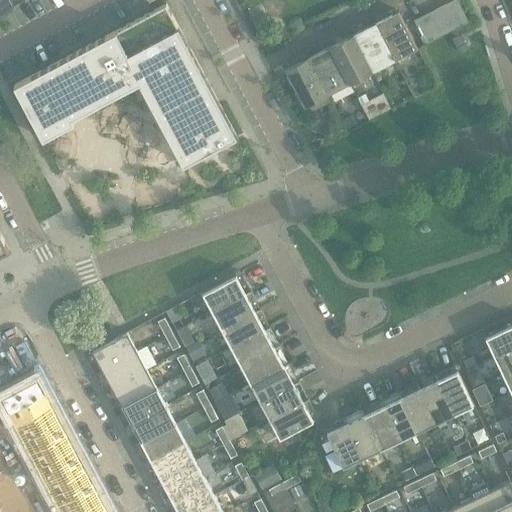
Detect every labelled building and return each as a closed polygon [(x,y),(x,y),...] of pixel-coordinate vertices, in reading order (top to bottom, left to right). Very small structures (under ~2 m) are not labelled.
[(0,0),(0,13),(13,6),(9,0),(0,0)] [(468,23),(455,0),(454,0),(445,5),(457,28),(468,23)] [(158,3),(4,85),(33,139),(41,135),(65,122),(62,118),(131,82),(174,164),(226,136),(158,3)] [(457,28),(445,5),(435,10),(447,34),(457,28)] [(447,34),(435,10),(424,16),(437,39),(447,34)] [(418,49),(399,12),(376,24),(395,61),(418,49)] [(437,39),(424,16),(414,21),(426,45),(437,39)] [(395,61),(376,24),(353,36),(373,73),(395,61)] [(468,48),(462,35),(453,40),(459,52),(468,48)] [(373,73),(353,36),(331,47),(350,84),(373,73)] [(350,84),(331,47),(308,59),(327,96),(350,84)] [(327,96),(308,59),(285,71),(304,108),(327,96)] [(0,255),(9,250),(0,232),(0,255)] [(245,293),(241,286),(247,283),(241,272),(202,293),(212,311),(245,293)] [(255,311),(251,304),(256,301),(250,290),(245,293),(212,311),(221,329),(255,311)] [(265,329),(261,322),(266,320),(260,308),(255,311),(221,329),(231,347),(265,329)] [(172,332),(165,318),(158,322),(165,336),(172,332)] [(511,346),(511,323),(485,337),(494,355),(511,346)] [(274,348),(270,341),(276,338),(270,327),(265,329),(231,347),(241,365),(274,348)] [(101,369),(137,350),(127,332),(92,351),(101,369)] [(180,347),(172,332),(165,336),(173,351),(180,347)] [(284,366),(280,359),(285,356),(280,345),(274,348),(241,365),(251,384),(284,366)] [(111,388),(147,369),(156,364),(147,346),(137,350),(101,369),(111,388)] [(511,369),(511,346),(494,355),(503,374),(511,369)] [(191,369),(184,354),(177,358),(184,372),(191,369)] [(260,402),(299,381),(289,363),(284,366),(251,384),(260,402)] [(474,405),(458,370),(455,365),(444,371),(446,376),(439,379),(455,413),(474,405)] [(121,406),(157,387),(147,369),(111,388),(121,406)] [(199,383),(191,369),(184,372),(192,387),(199,383)] [(511,393),(511,392),(511,369),(503,374),(511,393)] [(455,413),(439,379),(436,374),(425,379),(427,385),(420,388),(436,422),(455,413)] [(38,377),(1,396),(9,411),(46,392),(45,391),(38,377)] [(303,402),(300,395),(305,393),(299,381),(260,402),(270,420),(303,402)] [(235,436),(248,429),(225,382),(211,389),(235,436)] [(436,422),(420,388),(418,383),(406,388),(409,394),(401,397),(418,431),(436,422)] [(130,424),(166,405),(157,387),(121,406),(130,424)] [(211,404),(203,390),(196,394),(204,408),(211,404)] [(46,392),(9,411),(16,424),(12,426),(12,427),(53,405),(46,393),(46,392)] [(418,431),(401,397),(399,392),(387,397),(390,403),(383,406),(399,440),(418,431)] [(313,421),(309,414),(315,411),(309,400),(303,402),(270,420),(280,438),(313,421)] [(399,440),(383,406),(380,401),(369,406),(371,412),(364,415),(380,449),(399,440)] [(218,419),(211,404),(204,408),(211,422),(218,419)] [(53,405),(12,427),(19,441),(60,419),(53,405)] [(140,442),(176,423),(166,405),(130,424),(140,442)] [(380,449),(364,415),(362,410),(350,415),(353,420),(345,424),(362,458),(380,449)] [(362,458),(345,424),(343,418),(331,424),(334,429),(327,433),(343,467),(362,458)] [(60,419),(19,441),(27,454),(67,433),(60,419)] [(150,460),(186,441),(176,423),(140,442),(150,460)] [(230,441),(222,427),(215,430),(223,445),(230,441)] [(67,433),(27,454),(27,455),(31,453),(38,466),(75,447),(67,433)] [(159,479),(195,460),(186,441),(150,460),(159,479)] [(238,455),(230,441),(223,445),(231,459),(238,455)] [(472,449),(469,442),(454,449),(457,456),(472,449)] [(496,452),(493,445),(478,452),(482,459),(496,452)] [(7,447),(0,450),(0,457),(1,460),(11,455),(7,447)] [(75,447),(38,466),(45,479),(41,481),(41,482),(82,460),(75,447)] [(473,463),(470,456),(455,463),(458,470),(473,463)] [(82,460),(41,482),(49,496),(89,474),(82,460)] [(169,497),(205,478),(195,460),(159,479),(169,497)] [(249,477),(242,462),(234,466),(242,480),(249,477)] [(275,462),(256,473),(265,488),(284,478),(275,462)] [(458,470),(455,463),(440,470),(444,477),(458,470)] [(17,468),(8,473),(12,480),(21,475),(17,468)] [(436,480),(433,473),(418,480),(422,487),(436,480)] [(89,474),(49,496),(53,494),(60,507),(97,488),(89,474)] [(287,489),(301,482),(297,474),(283,482),(287,489)] [(21,475),(12,480),(16,488),(25,483),(21,475)] [(257,491),(249,477),(242,480),(250,495),(257,491)] [(177,511),(184,511),(215,496),(205,478),(169,497),(177,511)] [(422,487),(418,480),(403,487),(407,494),(422,487)] [(511,511),(511,485),(510,480),(491,489),(501,511),(511,511)] [(272,497),(287,489),(283,482),(269,490),(272,497)] [(473,498),(479,511),(501,511),(491,489),(488,482),(469,491),(473,498)] [(97,488),(60,507),(62,511),(84,511),(104,502),(97,488)] [(399,498),(396,491),(381,498),(385,505),(399,498)] [(32,495),(23,500),(26,508),(36,503),(32,495)] [(223,511),(215,496),(184,511),(223,511)] [(385,505),(381,498),(367,505),(370,511),(385,505)] [(479,511),(473,498),(454,507),(456,511),(479,511)] [(268,511),(261,499),(254,503),(258,511),(268,511)] [(109,511),(104,502),(84,511),(109,511)] [(36,503),(26,508),(28,511),(36,511),(40,510),(36,503)]
